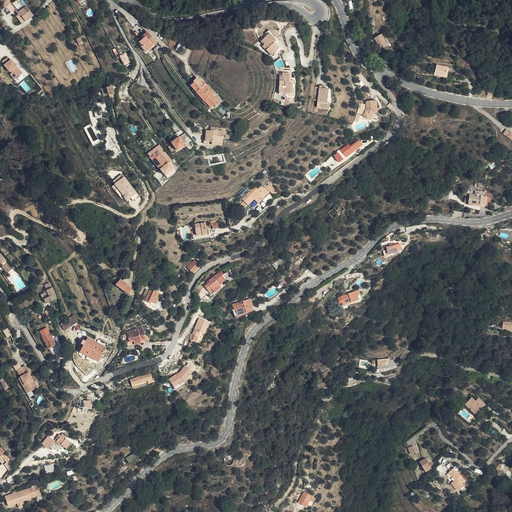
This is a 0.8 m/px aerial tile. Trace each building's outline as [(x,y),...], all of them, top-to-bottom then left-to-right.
[(0,6),(2,9),(4,8),(9,4),(5,0),(0,0),(2,3),(0,4),(0,6)] [(16,0),(13,3),(17,10),(21,7),(16,0)] [(9,4),(4,8),(9,13),(13,10),(9,4)] [(24,22),(27,19),(25,15),(26,14),(22,9),(17,14),(18,15),(24,22)] [(20,25),(24,22),(18,15),(15,18),(20,25)] [(380,39),(377,27),(369,29),(373,41),(380,39)] [(278,51),(282,48),(275,41),(277,38),(268,29),(263,34),(265,36),(261,40),(264,44),(262,46),(271,55),(277,50),(278,51)] [(143,41),(146,47),(152,41),(143,30),(140,33),(142,36),(140,37),(143,41)] [(143,50),(146,47),(143,41),(140,37),(138,39),(141,42),(138,45),(143,50)] [(119,55),(124,66),(130,62),(125,52),(119,55)] [(14,79),(20,74),(9,61),(6,58),(1,63),(3,66),(8,73),(9,72),(10,74),(14,79)] [(71,59),(65,63),(70,73),(77,70),(71,59)] [(436,63),(435,69),(433,73),(444,76),(445,73),(447,67),(436,63)] [(290,80),(290,70),(282,69),(282,75),(280,75),(280,86),(279,86),(279,93),(284,93),(283,95),(294,95),(294,80),(290,80)] [(347,79),(352,86),(355,83),(351,77),(347,79)] [(204,88),(196,79),(192,82),(193,83),(190,86),(195,93),(204,103),(204,102),(210,108),(213,105),(215,106),(218,103),(210,94),(211,92),(205,86),(204,88)] [(26,93),(31,89),(24,80),(19,84),(26,93)] [(328,89),(326,89),(322,88),(319,88),(315,88),(313,100),(318,101),(317,107),(325,109),(328,109),(329,103),(326,103),(327,97),(328,89)] [(376,113),(376,102),(365,102),(365,109),(361,116),(369,121),(373,114),(374,115),(376,113)] [(89,121),(98,119),(97,112),(88,114),(89,121)] [(511,138),(511,132),(506,127),(502,132),(511,139),(511,138)] [(203,144),(221,146),(222,132),(217,132),(217,133),(203,131),(203,144)] [(114,147),(110,134),(105,136),(107,140),(105,143),(104,146),(107,148),(111,148),(114,147)] [(184,145),(178,137),(171,142),(177,151),(184,145)] [(361,147),(358,143),(350,149),(348,146),(333,158),(338,165),(361,147)] [(149,157),(160,169),(168,162),(157,150),(152,154),(149,157)] [(168,162),(160,169),(165,175),(173,168),(168,162)] [(173,168),(165,175),(168,177),(175,170),(173,168)] [(124,174),(113,181),(126,200),(136,193),(124,174)] [(270,183),(265,186),(272,196),(276,193),(270,183)] [(243,198),(246,202),(253,197),(256,201),(257,201),(268,193),(263,184),(258,188),(256,185),(241,196),(243,198)] [(469,196),(468,200),(468,205),(478,206),(478,204),(484,205),(484,204),(485,197),(469,196)] [(253,197),(246,202),(249,206),(256,201),(253,197)] [(337,204),(326,213),(332,221),(343,212),(337,204)] [(194,224),(196,232),(202,231),(203,234),(207,233),(206,222),(194,224)] [(382,257),(392,254),(390,247),(380,250),(382,257)] [(190,274),(197,267),(192,261),(185,268),(190,274)] [(202,288),(206,293),(209,290),(210,291),(216,286),(223,281),(219,276),(220,275),(218,272),(206,282),(207,283),(205,285),(202,288)] [(128,295),(129,287),(119,278),(118,280),(115,284),(128,295)] [(31,292),(27,286),(16,292),(19,297),(31,292)] [(218,288),(217,286),(216,286),(210,291),(209,290),(206,293),(209,296),(212,293),(218,288)] [(144,301),(147,302),(148,301),(150,302),(154,304),(157,297),(156,297),(157,293),(152,291),(152,292),(148,290),(144,301)] [(52,301),(51,301),(49,296),(47,292),(44,293),(40,295),(42,300),(44,299),(46,304),(52,301)] [(356,298),(354,293),(335,300),(336,306),(340,304),(340,308),(356,302),(355,299),(356,298)] [(249,300),(231,306),(233,311),(235,311),(236,316),(251,311),(250,308),(252,307),(249,300)] [(64,330),(77,320),(72,314),(59,323),(64,330)] [(200,319),(193,336),(199,338),(201,333),(206,335),(210,323),(200,319)] [(137,331),(137,329),(126,333),(130,343),(127,344),(128,348),(146,342),(142,329),(137,331)] [(55,345),(48,333),(41,337),(47,349),(55,345)] [(97,362),(105,349),(86,339),(79,352),(97,362)] [(390,359),(390,358),(376,360),(377,369),(387,368),(395,366),(392,359),(390,359)] [(176,374),(169,378),(173,386),(179,382),(180,383),(184,381),(187,379),(193,373),(187,366),(177,376),(176,374)] [(85,374),(78,367),(74,371),(77,374),(79,373),(83,376),(85,374)] [(29,388),(34,394),(34,395),(40,390),(35,383),(32,379),(25,369),(18,375),(28,389),(29,388)] [(129,379),(130,385),(146,380),(146,383),(151,381),(149,374),(129,379)] [(473,409),(478,414),(486,406),(480,400),(477,403),(473,399),(466,406),(471,412),(473,409)] [(58,434),(48,446),(50,448),(53,450),(55,450),(58,450),(61,449),(63,448),(64,448),(69,442),(64,438),(63,439),(62,439),(64,436),(60,434),(59,435),(58,434)] [(126,458),(129,463),(137,458),(134,453),(126,458)] [(229,465),(233,459),(228,456),(224,462),(229,465)] [(419,465),(422,469),(428,465),(425,460),(419,465)] [(44,465),(45,473),(54,471),(53,464),(44,465)] [(428,465),(422,469),(425,474),(431,470),(428,465)] [(448,473),(455,481),(457,483),(456,484),(453,487),(457,492),(464,486),(462,483),(465,481),(464,481),(467,479),(456,466),(454,467),(454,468),(448,473)] [(311,500),(316,490),(308,485),(302,496),(311,500)] [(29,498),(34,497),(33,492),(31,488),(27,489),(4,495),(7,506),(30,499),(29,498)]
